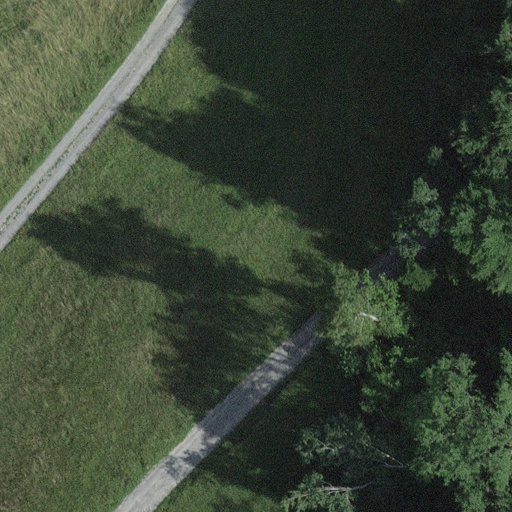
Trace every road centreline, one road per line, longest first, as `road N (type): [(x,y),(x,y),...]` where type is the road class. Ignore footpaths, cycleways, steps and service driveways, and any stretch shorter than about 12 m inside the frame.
road 1 (track): [(144,511),(411,247),(499,195),(511,176)]
road 2 (track): [(187,0),(0,236)]
